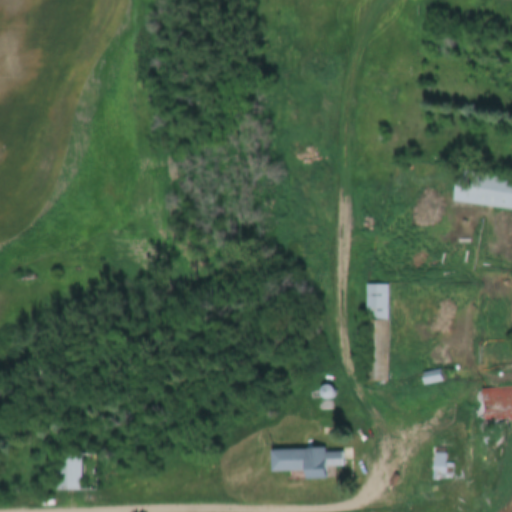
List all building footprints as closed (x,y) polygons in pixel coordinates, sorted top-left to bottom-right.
[(511,210),(511,173),(459,166),(454,202),(511,210)] [(388,284),(366,284),(366,383),(388,383),(388,284)] [(444,382),(441,370),(423,374),(426,386),(444,382)] [(511,419),(511,393),(482,394),(482,420),(511,419)] [(345,449),(273,450),(273,472),(307,472),(307,479),(329,479),(329,467),(345,467),(345,449)] [(98,491),(98,453),(56,452),(56,490),(98,491)] [(481,494),(509,493),(509,469),(497,469),(497,464),(480,464),(481,494)]
